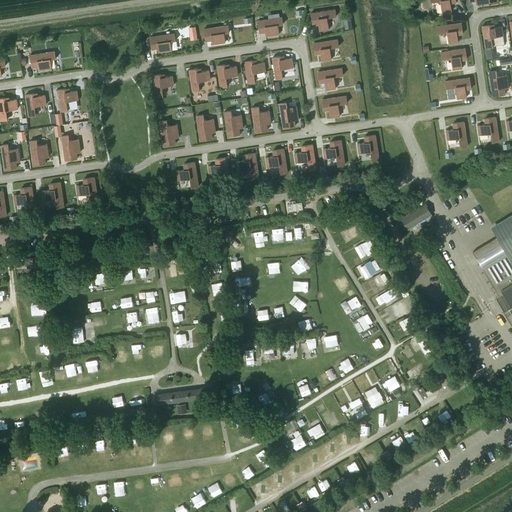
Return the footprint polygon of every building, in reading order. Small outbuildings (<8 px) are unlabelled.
[(456,2),(455,0),(430,0),(431,2),(440,0),(442,12),(451,11),(450,3),(456,2)] [(311,13),(312,23),(318,22),(319,30),(329,29),(327,17),(336,16),(335,9),(311,13)] [(282,17),(257,20),(259,33),(265,32),(266,36),(279,34),(278,25),(283,24),(282,17)] [(351,19),(343,20),(344,30),(352,29),(351,19)] [(461,22),(437,26),(438,33),(447,32),(449,44),(458,42),(457,34),(463,33),(461,22)] [(490,24),(482,26),(485,47),(492,46),(491,37),(503,35),(501,26),(491,28),(490,24)] [(228,25),(204,29),(206,41),(211,40),(212,44),(225,42),(224,33),(229,32),(228,25)] [(170,41),(175,40),(174,33),(150,37),(152,49),(158,48),(158,52),(171,50),(170,41)] [(329,47),(339,46),(337,39),(313,43),(315,54),(321,53),(322,61),(331,59),(329,47)] [(465,48),(441,52),(442,59),(451,57),(453,69),(462,68),(461,60),(467,59),(465,48)] [(54,51),(30,55),(32,67),(38,66),(38,70),(52,68),(50,59),(56,58),(54,51)] [(280,56),(272,57),(276,79),(283,78),(281,69),(293,67),(292,57),(281,59),(280,56)] [(253,60),(245,61),(248,83),(255,82),(253,73),(265,71),(264,62),(253,63),(253,60)] [(225,64),(217,65),(220,87),(227,86),(226,77),(238,75),(236,66),(226,67),(225,64)] [(197,68),(189,70),(192,91),(199,90),(198,81),(210,79),(209,70),(198,72),(197,68)] [(342,68),(317,72),(319,82),(325,81),(326,89),(335,88),(334,76),(343,75),(342,68)] [(496,70),(489,71),(493,96),(505,94),(504,88),(508,87),(506,74),(497,76),(496,70)] [(162,87),(173,85),(172,76),(161,77),(161,74),(153,75),(156,97),(163,96),(162,87)] [(469,77),(445,81),(446,88),(455,87),(457,98),(466,97),(465,89),(471,88),(469,77)] [(66,88),(57,89),(61,111),(68,110),(66,101),(78,99),(77,90),(66,91),(66,88)] [(34,93),(26,94),(29,116),(36,115),(34,106),(46,104),(45,95),(34,96),(34,93)] [(346,96),(322,99),(323,110),(329,109),(330,117),(340,116),(338,104),(347,103),(346,96)] [(5,97),(0,98),(0,115),(1,120),(8,119),(6,110),(18,108),(17,99),(6,100),(5,97)] [(286,102),(279,103),(283,127),(295,126),(294,120),(298,119),(296,106),(287,107),(286,102)] [(259,106),(252,107),(255,132),(267,130),(266,124),(271,123),(269,110),(259,111),(259,106)] [(231,110),(224,111),(228,136),(240,134),(239,128),(243,127),(241,114),(232,116),(231,110)] [(203,114),(196,116),(200,140),(212,138),(211,132),(215,132),(213,118),(204,120),(203,114)] [(477,125),(479,135),(491,133),(492,142),(499,141),(495,117),(484,118),(485,124),(477,125)] [(174,138),(179,137),(177,124),(167,125),(167,120),(160,121),(163,145),(175,144),(174,138)] [(454,129),(446,130),(447,139),(459,138),(460,147),(467,146),(464,121),(453,123),(454,129)] [(68,135),(61,136),(65,160),(77,158),(76,152),(80,152),(78,139),(69,140),(68,135)] [(379,159),(375,135),(364,136),(365,142),(357,143),(359,153),(370,151),(372,160),(379,159)] [(37,139),(30,140),(33,165),(45,163),(45,157),(49,157),(47,143),(38,145),(37,139)] [(345,164),(341,140),(330,141),(331,147),(323,149),(324,158),(336,156),(338,165),(345,164)] [(8,144),(1,145),(5,169),(17,167),(16,161),(20,161),(18,148),(9,149),(8,144)] [(312,144),(301,146),(302,152),(294,153),(296,162),(307,160),(309,170),(316,168),(312,144)] [(266,157),(267,166),(279,165),(280,174),(287,173),(284,148),(273,150),(274,156),(266,157)] [(259,177),(255,153),(244,154),(245,160),(237,161),(238,171),(250,169),(252,178),(259,177)] [(216,165),(208,166),(210,175),(222,173),(223,182),(230,181),(226,157),(215,159),(216,165)] [(177,171),(178,180),(190,178),(191,187),(198,186),(195,162),(184,163),(185,169),(177,171)] [(94,177),(83,178),(84,184),(76,186),(78,195),(90,193),(91,202),(98,201),(94,177)] [(64,206),(60,182),(49,184),(50,190),(42,191),(44,200),(56,198),(57,207),(64,206)] [(35,211),(32,186),(21,188),(22,194),(14,195),(15,204),(27,202),(28,212),(35,211)] [(289,204),(287,204),(288,212),(303,209),(302,202),(295,203),(289,204)] [(407,229),(408,229),(432,214),(425,203),(401,218),(407,229)] [(511,215),(493,227),(498,236),(472,252),(477,259),(502,243),(508,252),(482,267),(499,296),(503,293),(507,300),(506,300),(506,301),(505,301),(505,302),(505,303),(505,304),(506,304),(506,305),(507,305),(508,306),(509,306),(510,306),(511,306),(511,307),(509,308),(511,313),(511,215)] [(422,386),(417,390),(423,399),(433,392),(430,388),(425,391),(422,386)] [(208,387),(154,394),(155,405),(210,397),(208,387)] [(205,401),(196,402),(197,411),(206,410),(205,401)] [(185,404),(177,405),(178,414),(187,412),(185,404)] [(422,429),(426,435),(432,432),(428,426),(422,429)] [(381,453),(385,460),(390,457),(387,450),(381,453)] [(337,480),(341,486),(347,483),(343,476),(337,480)] [(296,504),(300,511),(306,507),(302,501),(296,504)]
